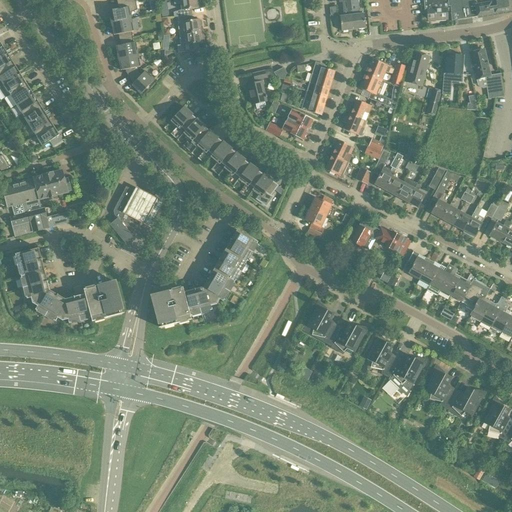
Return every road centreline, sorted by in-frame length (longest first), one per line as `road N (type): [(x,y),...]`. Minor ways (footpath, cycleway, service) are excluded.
road 1 (secondary): [(448,511),(310,430),(238,399),(128,369)]
road 2 (secondary): [(123,393),(253,432),(403,511)]
road 3 (residential): [(302,267),(354,295),(390,300),(511,378)]
road 4 (residential): [(511,277),(314,175),(310,163)]
road 5 (residential): [(152,275),(180,200),(129,137)]
road 6 (residential): [(360,47),(511,21)]
road 7 (residential): [(89,147),(12,25)]
road 8 (residential): [(310,163),(257,135),(233,108),(226,69)]
road 9 (residential): [(29,11),(112,118)]
road 10 (secondary): [(128,369),(0,353)]
road 11 (residential): [(310,163),(360,47)]
road 12 (secondary): [(0,377),(123,393)]
road 13 (residential): [(152,275),(80,234),(43,238)]
road 14 (unclassified): [(107,511),(123,393)]
